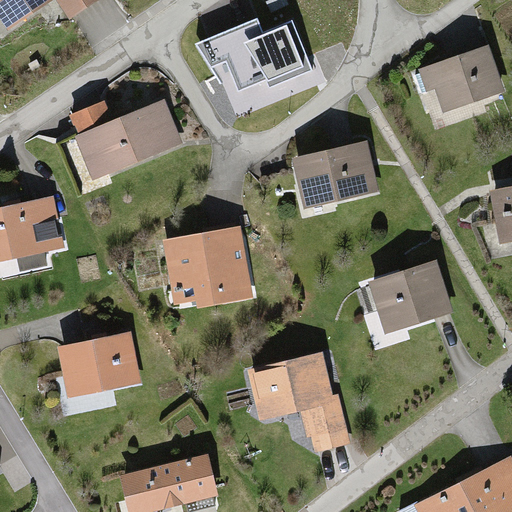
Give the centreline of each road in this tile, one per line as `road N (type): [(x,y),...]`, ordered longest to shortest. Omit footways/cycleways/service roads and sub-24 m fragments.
road 1 (residential): [(317,511),(511,363)]
road 2 (residential): [(0,132),(186,0)]
